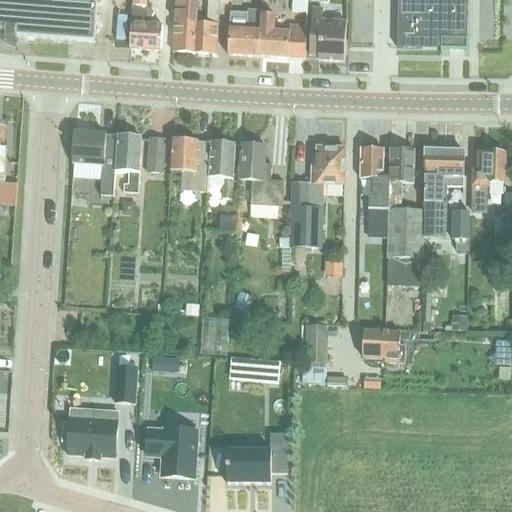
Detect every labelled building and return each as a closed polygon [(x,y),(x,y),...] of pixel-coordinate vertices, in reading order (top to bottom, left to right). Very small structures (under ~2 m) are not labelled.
[(0,0),(0,38),(1,40),(2,39),(5,41),(7,43),(10,44),(13,45),(16,46),(19,39),(20,39),(95,45),(97,15),(98,0),(0,0)] [(132,28),(131,51),(163,53),(165,28),(151,27),(151,21),(154,19),(154,15),(152,13),(152,9),(146,9),(146,0),(134,0),(134,9),(133,9),(132,28)] [(181,0),(179,5),(177,7),(175,54),(197,56),(199,26),(200,0),(181,0)] [(199,26),(197,56),(220,57),(223,3),(234,4),(234,0),(210,0),(209,26),(199,26)] [(310,0),(293,0),(293,14),(309,16),(310,0)] [(398,0),(399,3),(398,34),(398,50),(399,51),(417,51),(442,51),(442,56),(443,56),(443,53),(449,53),(450,53),(450,51),(453,51),(461,51),(465,51),(465,53),(469,53),(469,43),(469,41),(468,41),(468,36),(468,18),(468,14),(469,4),(468,0),(398,0)] [(261,60),(264,17),(264,13),(250,12),(250,16),(232,15),(229,57),(261,60)] [(322,64),(347,66),(349,32),(333,31),(333,26),(326,26),(327,14),(316,14),(314,60),(322,60),(322,64)] [(277,18),(264,17),(261,60),(308,63),(309,30),(308,30),(308,29),(291,28),(290,36),(275,34),(277,18)] [(75,143),(74,165),(74,167),(86,168),(85,174),(95,175),(96,169),(106,169),(104,199),(115,200),(116,175),(118,139),(76,137),(75,143)] [(143,141),(118,139),(116,175),(132,176),(131,189),(126,189),(126,196),(139,197),(143,141)] [(164,176),(166,142),(150,141),(148,175),(164,176)] [(210,181),(212,146),(174,143),(171,175),(184,176),(183,194),(209,196),(210,181)] [(212,146),(210,181),(224,182),(222,203),(234,204),(236,147),(212,146)] [(286,186),(273,185),(274,168),(266,168),(267,150),(243,148),(241,183),(255,184),(253,209),(284,211),(286,186)] [(313,163),(312,187),(293,187),(292,251),(322,251),(324,188),(345,188),(346,152),(318,151),(318,163),(313,163)] [(390,186),(390,181),(383,180),(384,153),(363,152),(362,182),(371,182),(371,200),(369,200),(368,234),(389,235),(389,212),(390,186)] [(506,187),(506,158),(504,157),(501,153),(494,152),(490,157),(479,156),(479,176),(474,176),(473,216),(487,216),(487,191),(489,190),(489,186),(506,187)] [(390,186),(389,212),(389,235),(387,289),(420,290),(423,213),(401,212),(402,186),(414,186),(415,154),(391,153),(390,181),(390,186)] [(426,181),(424,181),(423,240),(446,241),(447,205),(444,205),(444,190),(464,191),(465,156),(426,155),(426,181)] [(1,209),(16,210),(17,188),(2,187),(1,209)] [(511,195),(504,196),(503,232),(511,231),(511,195)] [(239,211),(223,210),(221,235),(237,236),(239,211)] [(452,215),(451,243),(469,243),(470,215),(452,215)] [(273,239),(274,275),(286,275),(285,239),(273,239)] [(255,300),(241,293),(233,310),(248,316),(255,300)] [(421,324),(424,325),(423,332),(429,332),(430,325),(431,297),(423,296),(421,324)] [(188,307),(187,318),(199,319),(200,307),(188,307)] [(467,319),(453,319),(453,334),(467,334),(467,319)] [(327,330),(306,330),(305,367),(326,367),(327,330)] [(401,338),(364,334),(362,361),(386,364),(386,367),(405,369),(407,350),(400,349),(401,338)] [(511,342),(497,343),(497,368),(511,367),(511,342)] [(155,360),(154,374),(178,376),(179,361),(155,360)] [(257,363),(255,385),(280,387),(281,365),(257,363)] [(500,369),(499,382),(511,383),(511,370),(500,369)] [(118,384),(116,406),(124,406),(136,407),(137,389),(138,371),(127,370),(118,370),(118,384)] [(326,386),(325,389),(347,389),(347,380),(326,380),(326,386)] [(357,383),(356,391),(381,391),(381,380),(364,380),(364,383),(357,383)] [(64,436),(64,444),(66,445),(70,445),(69,453),(69,458),(79,459),(86,459),(86,461),(86,463),(101,464),(102,462),(102,460),(117,461),(118,441),(119,415),(94,414),(72,412),(71,420),(71,426),(65,426),(64,436)] [(149,445),(148,459),(156,460),(164,460),(163,468),(162,480),(178,481),(196,482),(196,471),(197,459),(199,434),(183,433),(165,432),(165,433),(165,434),(149,433),(149,445)] [(271,453),(228,452),(228,486),(272,487),(272,477),(288,477),(289,437),(272,436),(271,453)]
